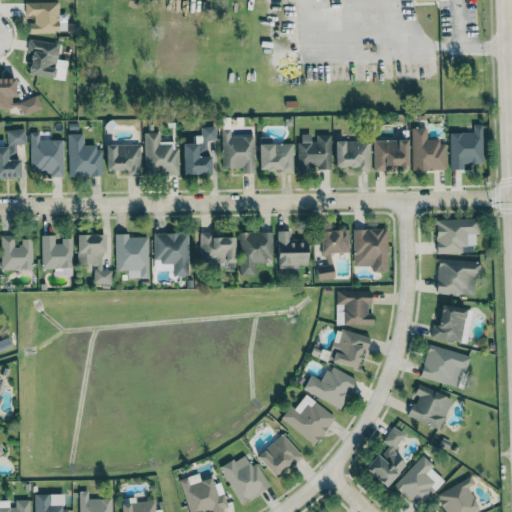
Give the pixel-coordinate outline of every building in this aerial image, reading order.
[(58,2),(24,2),(25,16),(30,16),(31,33),(58,33),(58,2)] [(0,108),(21,108),(21,112),(38,111),(38,99),(14,100),(13,78),(0,78),(0,108)] [(482,163),(481,124),(472,124),(472,133),(449,133),(449,169),(464,169),(464,164),(482,163)] [(182,175),(210,174),(210,156),(206,156),(206,140),(215,140),(214,127),(200,127),(201,135),(192,135),(193,143),(182,144),(182,175)] [(410,128),(411,171),(445,170),(445,141),(426,141),(426,127),(410,128)] [(0,178),(18,178),(17,144),(25,144),(25,129),(6,130),(6,147),(0,146),(0,178)] [(254,173),(254,135),(230,136),(230,129),(221,129),(222,168),(241,168),(241,173),(254,173)] [(62,140),(39,140),(39,132),(29,132),(30,173),(49,173),(49,177),(63,177),(62,140)] [(177,142),(159,142),(159,133),(143,133),(144,175),(177,175),(177,142)] [(68,177),(102,176),(101,146),(83,147),(83,134),(67,134),(68,177)] [(298,170),(330,170),(329,134),(313,135),(313,134),(297,134),(298,170)] [(368,169),(368,141),(335,140),(335,168),(368,169)] [(407,165),(406,140),(372,140),(373,171),(389,170),(389,166),(407,165)] [(292,143),(258,143),(258,170),(280,170),(280,173),(292,173),(292,143)] [(140,144),(105,145),(105,170),(126,170),(126,176),(140,175),(140,144)] [(436,253),(475,252),(474,218),(434,220),(436,253)] [(353,266),(371,265),(371,271),(387,271),(386,229),(352,229),(353,266)] [(289,240),(289,230),(276,231),(277,275),(297,274),(297,265),(306,265),(305,239),(289,240)] [(319,230),(320,254),(349,253),(348,230),(319,230)] [(233,262),(233,237),(211,237),(211,232),(199,232),(200,263),(233,262)] [(271,232),(238,233),(239,275),(254,274),(254,261),(272,261),(271,232)] [(153,233),(153,259),(160,259),(160,263),(172,263),(172,275),(187,275),(187,233),(153,233)] [(76,235),(77,265),(93,265),(93,284),(110,284),(110,269),(103,269),(103,234),(76,235)] [(31,239),(20,239),(20,246),(13,246),(14,236),(0,235),(0,252),(0,268),(31,269),(31,239)] [(53,275),(71,275),(71,241),(54,241),(53,235),(41,235),(41,268),(53,268),(53,275)] [(148,278),(147,235),(115,235),(115,271),(127,270),(127,278),(148,278)] [(473,295),(474,277),(479,277),(479,261),(436,259),(435,293),(473,295)] [(315,267),(317,280),(333,278),(330,264),(315,267)] [(372,325),(372,313),(369,313),(369,291),(336,290),(335,304),(342,304),(342,324),(372,325)] [(438,325),(431,324),(429,337),(467,342),(470,309),(440,305),(438,325)] [(369,336),(336,328),(328,361),(357,368),(361,349),(366,350),(369,336)] [(468,355),(428,344),(419,377),(459,388),(468,355)] [(302,391),(341,408),(354,378),(328,366),(322,381),(308,375),(302,391)] [(407,416),(439,429),(452,398),(418,384),(414,394),(415,395),(407,416)] [(334,418),(305,394),(293,409),(289,406),(280,418),(313,444),(334,418)] [(365,469),(385,487),(405,464),(390,451),(404,436),(393,427),(381,441),(386,445),(365,469)] [(300,454),(280,433),(256,457),(276,478),(300,454)] [(250,466),(243,454),(220,467),(240,504),(269,487),(256,463),(250,466)] [(444,479),(420,456),(392,486),(416,508),(444,479)] [(187,511),(217,511),(226,510),(216,475),(200,480),(198,474),(178,479),(187,511)] [(475,511),(478,511),(468,487),(474,484),(471,478),(435,493),(442,511),(475,511)] [(78,511),(111,511),(111,498),(87,499),(87,491),(78,491),(78,511)] [(62,494),(33,495),(33,511),(66,511),(67,509),(63,509),(62,494)] [(120,502),(120,511),(154,511),(154,499),(120,502)] [(28,511),(29,500),(11,500),(11,501),(0,500),(0,511),(28,511)]
